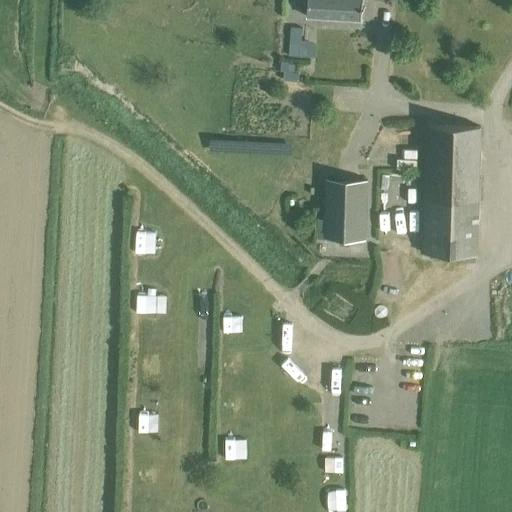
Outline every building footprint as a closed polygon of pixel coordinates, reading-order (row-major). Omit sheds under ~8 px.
[(309,0),(309,16),(361,20),(362,0),(309,0)] [(289,72),(299,73),(299,65),(289,64),(289,72)] [(289,72),(283,71),(283,79),(298,80),(299,73),(289,72)] [(425,254),(477,255),(481,127),(429,125),(425,254)] [(423,165),(424,150),(402,148),(402,163),(423,165)] [(325,179),(323,239),(363,240),(365,180),(325,179)] [(146,256),(147,230),(135,230),(134,255),(146,256)] [(404,277),(384,278),(384,291),(405,291),(404,277)] [(149,317),(149,291),(136,291),(136,317),(149,317)] [(149,371),(148,352),(137,352),(138,372),(149,371)] [(328,397),(339,396),(338,370),(327,371),(328,397)] [(328,405),(329,437),(341,437),(341,405),(328,405)] [(234,411),(223,410),(222,446),(233,446),(234,411)] [(213,446),(220,446),(221,418),(214,417),(213,446)] [(134,440),(145,441),(147,419),(135,418),(134,440)] [(268,440),(240,438),(239,451),(268,453),(268,440)] [(135,464),(134,486),(144,487),(145,465),(135,464)] [(338,476),(336,502),(346,503),(348,476),(338,476)]
